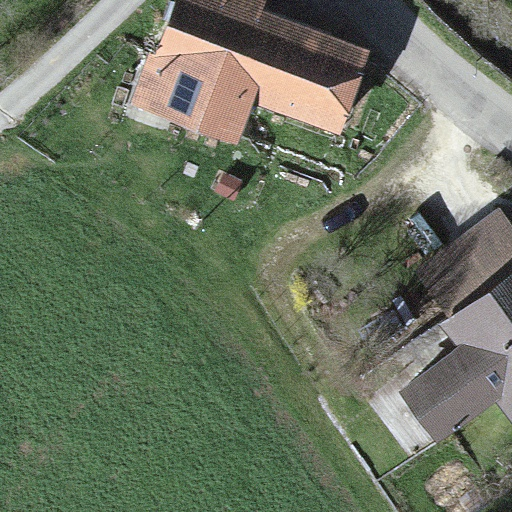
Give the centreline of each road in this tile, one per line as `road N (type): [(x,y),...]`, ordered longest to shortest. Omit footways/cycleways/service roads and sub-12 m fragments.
road 1 (tertiary): [(368,0),(399,37),(511,130)]
road 2 (unclassified): [(128,0),(0,112)]
